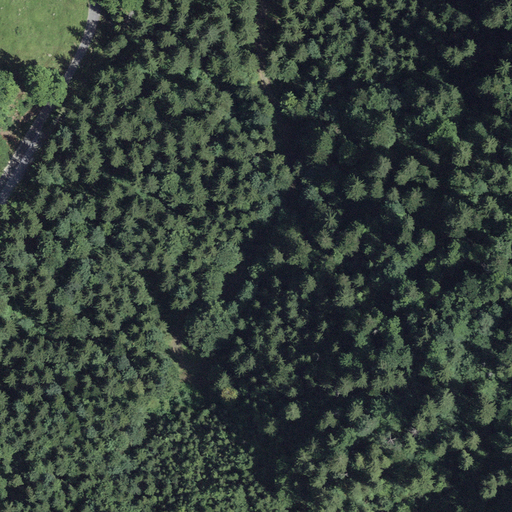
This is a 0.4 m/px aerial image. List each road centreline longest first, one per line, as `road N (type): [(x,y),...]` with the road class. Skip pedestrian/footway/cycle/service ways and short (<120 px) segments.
road 1 (track): [(270,0),(258,38),(265,85),(288,134),(288,197),(223,295),(175,331),(189,367),(209,368),(223,355),(245,306),(298,250),(377,208),(407,152),(452,149),(511,177)]
road 2 (unclassified): [(0,195),(80,48),(92,0)]
road 3 (track): [(20,160),(66,110),(136,0)]
